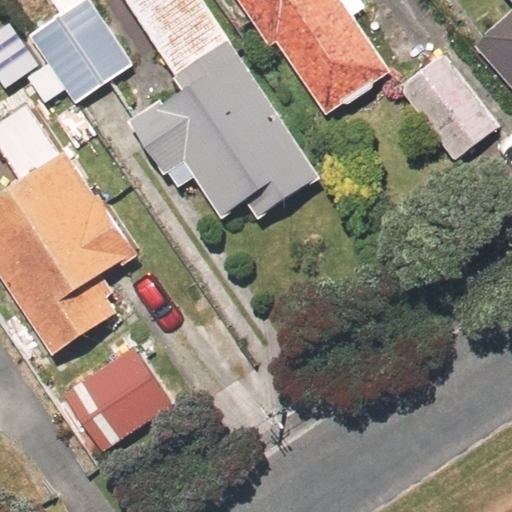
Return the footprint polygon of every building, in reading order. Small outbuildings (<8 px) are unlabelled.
[(140,64),(96,0),(90,0),(37,37),(82,104),(140,64)] [(130,0),(181,77),(238,39),(212,0),(130,0)] [(247,0),(278,46),(287,40),(335,112),(397,71),(348,0),(247,0)] [(511,21),(485,45),(511,76),(511,21)] [(331,177),(238,39),(181,77),(187,86),(139,118),(185,185),(202,174),(231,216),(254,201),(267,220),(331,177)] [(505,124),(450,55),(408,88),(463,157),(505,124)] [(139,251),(72,150),(0,197),(0,264),(62,357),(127,314),(101,276),(139,251)] [(140,347),(72,392),(111,450),(178,405),(140,347)]
